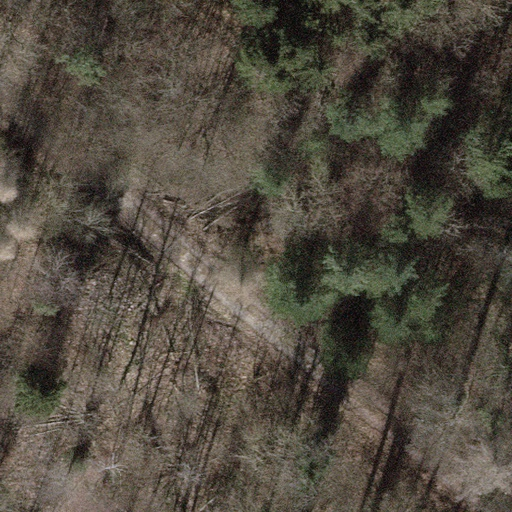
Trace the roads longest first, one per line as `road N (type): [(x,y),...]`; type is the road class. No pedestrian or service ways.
road 1 (track): [(498,511),(0,97)]
road 2 (track): [(169,240),(166,333),(77,511)]
